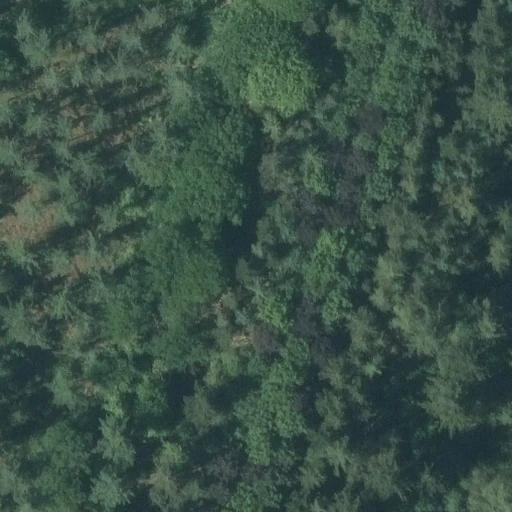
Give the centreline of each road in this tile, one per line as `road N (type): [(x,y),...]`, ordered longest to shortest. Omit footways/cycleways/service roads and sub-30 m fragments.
road 1 (unknown): [(267,511),(445,0)]
road 2 (tertiary): [(217,511),(389,0)]
